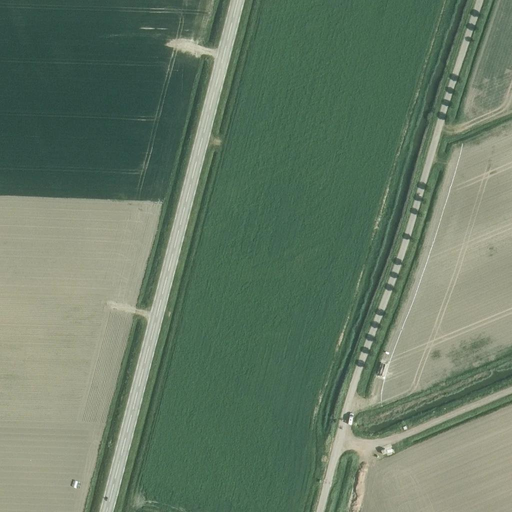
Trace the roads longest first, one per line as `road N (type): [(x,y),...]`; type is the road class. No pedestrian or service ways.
road 1 (unclassified): [(319,511),(479,0)]
road 2 (tertiary): [(107,511),(240,0)]
road 3 (track): [(511,390),(387,442),(339,440)]
